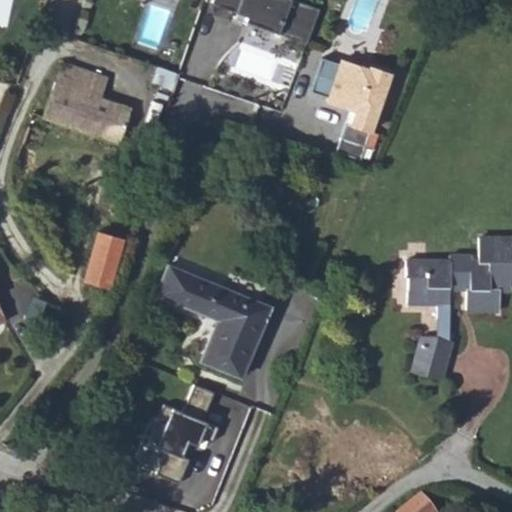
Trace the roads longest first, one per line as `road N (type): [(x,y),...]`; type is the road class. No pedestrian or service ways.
road 1 (unknown): [(185,511),(283,315)]
road 2 (unknown): [(186,94),(277,126),(305,125),(326,110)]
road 3 (unclassified): [(377,511),(447,474),(511,500)]
road 4 (unclassified): [(0,463),(132,511)]
